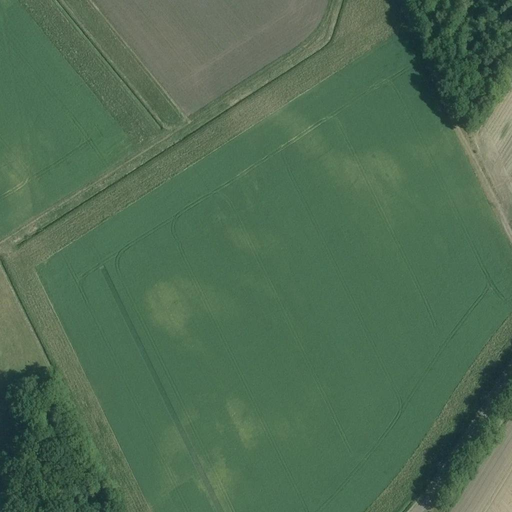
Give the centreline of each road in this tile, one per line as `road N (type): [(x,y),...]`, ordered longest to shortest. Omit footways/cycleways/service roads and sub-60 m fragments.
road 1 (track): [(400,0),(511,236)]
road 2 (unclassified): [(418,511),(511,376)]
